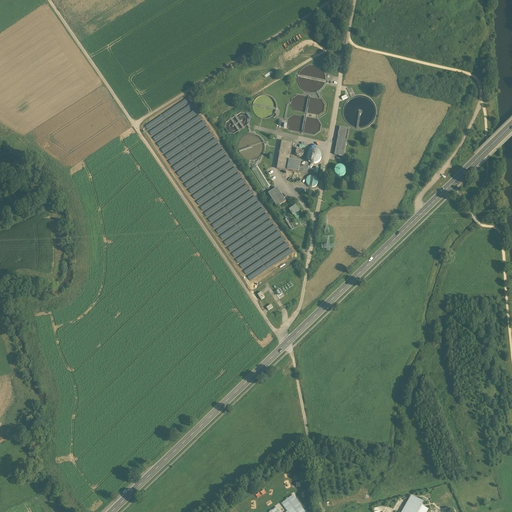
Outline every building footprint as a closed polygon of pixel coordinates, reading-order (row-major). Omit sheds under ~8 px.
[(230,119),(238,131),(250,124),(242,111),(230,119)] [(349,129),(340,127),(334,155),(343,157),(349,129)] [(292,144),(282,142),(279,159),(277,169),(307,174),(308,167),(300,165),(300,163),(289,161),(292,144)] [(311,164),(314,164),(316,164),(318,162),(320,161),(321,158),(321,156),(320,153),(319,151),(317,150),(314,150),(312,150),(309,151),(308,153),(307,156),(307,158),(308,160),(309,162),(311,164)] [(338,177),(340,178),(342,177),(344,176),(345,174),(345,172),(345,170),(344,168),(342,167),(340,167),(338,167),(336,168),(335,170),(334,172),(335,174),(336,176),(338,177)] [(310,187),(313,187),(315,187),(317,185),(318,183),(318,181),(317,179),(316,177),(314,176),(312,176),(309,177),(308,178),(307,180),(306,182),(307,184),(308,186),(310,187)] [(277,189),(268,194),(277,208),(286,202),(277,189)] [(288,211),(292,217),(299,212),(295,206),(288,211)] [(279,298),(284,296),(279,288),(275,290),(279,298)] [(287,511),(305,511),(293,496),(282,504),(287,511)] [(412,497),(403,511),(425,511),(427,510),(418,505),(420,501),(412,497)]
